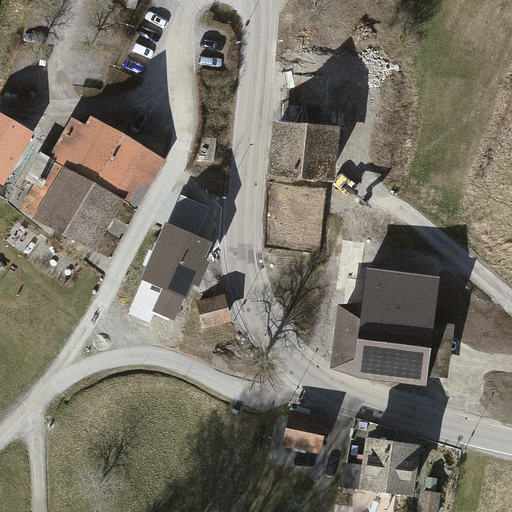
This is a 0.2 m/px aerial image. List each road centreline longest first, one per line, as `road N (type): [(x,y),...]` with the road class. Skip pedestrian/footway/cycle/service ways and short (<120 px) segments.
road 1 (tertiary): [(257,0),(240,247),(250,296),(275,346),(309,379),(348,398),(511,441)]
road 2 (track): [(53,384),(106,359),(153,355),(256,400),(309,379)]
road 3 (residential): [(100,306),(184,136)]
road 4 (track): [(179,65),(157,87),(114,107),(54,111)]
road 5 (track): [(184,136),(179,65),(192,2)]
